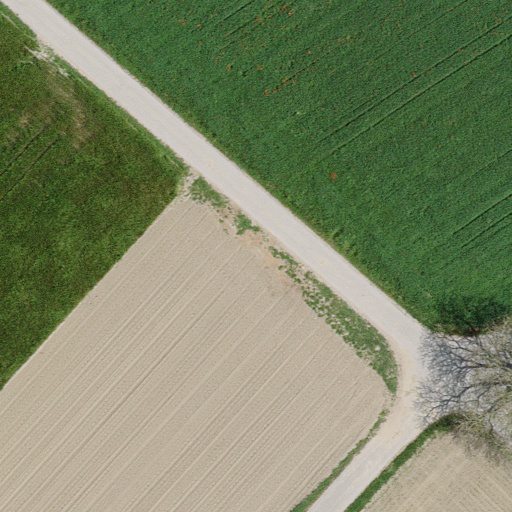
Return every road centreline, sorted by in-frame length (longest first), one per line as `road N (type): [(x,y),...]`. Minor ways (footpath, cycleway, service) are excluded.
road 1 (track): [(23,0),(511,414)]
road 2 (track): [(309,511),(451,356),(511,318)]
